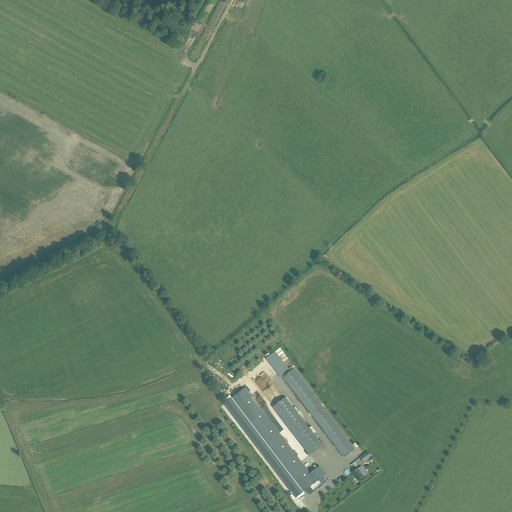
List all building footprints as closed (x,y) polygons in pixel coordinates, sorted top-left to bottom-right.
[(280,357),(276,352),(275,352),(271,356),(267,358),(271,364),(279,374),(288,368),(280,357)] [(293,370),(284,377),(345,457),(354,450),(293,370)] [(309,474),(244,389),(236,395),(302,480),(297,484),(303,492),(326,475),(319,466),(309,474)] [(318,441),(285,398),(273,407),(310,455),(324,444),(321,439),(318,441)] [(371,456),(368,452),(365,455),(361,458),(364,462),(371,456)] [(359,481),(364,477),(364,476),(367,474),(363,468),(359,471),(358,469),(352,473),(359,481)]
